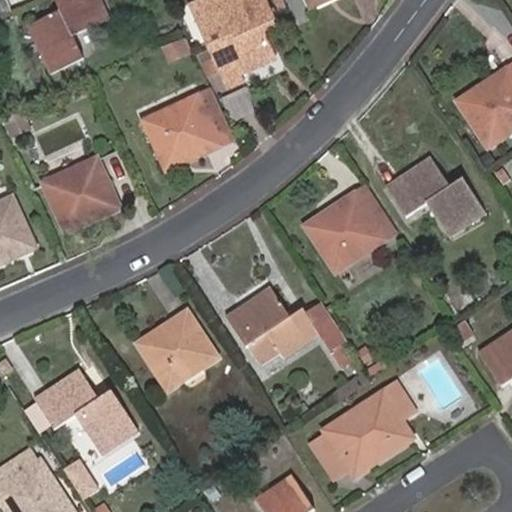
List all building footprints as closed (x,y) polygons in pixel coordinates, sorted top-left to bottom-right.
[(74,38),(108,21),(98,0),(55,0),(61,11),(31,26),(54,74),(84,60),(74,38)] [(241,76),(272,62),(259,31),(273,25),(261,0),(230,0),(218,6),(215,0),(202,0),(191,6),(196,17),(207,42),(230,91),(244,84),(241,76)] [(308,0),(312,8),(330,0),(308,0)] [(194,49),(207,42),(196,17),(182,23),(185,30),(194,49)] [(166,50),(171,62),(191,52),(187,40),(166,50)] [(511,68),(458,103),(487,150),(502,140),(499,134),(511,125),(511,68)] [(167,171),(221,147),(209,120),(223,114),(212,90),(181,104),(184,110),(164,119),(162,114),(143,122),(167,171)] [(221,147),(236,140),(223,114),(209,120),(221,147)] [(14,133),(28,126),(23,115),(9,122),(14,133)] [(67,233),(120,208),(97,160),(81,167),(83,173),(64,181),(62,177),(45,184),(67,233)] [(448,238),(485,214),(464,180),(450,189),(432,161),(388,190),(406,219),(427,205),(448,238)] [(385,241),(397,234),(366,187),(356,194),(385,241)] [(368,247),(371,251),(385,241),(356,194),(306,228),(336,274),(351,264),(348,259),(368,247)] [(0,265),(36,249),(13,199),(0,205),(0,265)] [(303,311),(291,319),(271,289),(227,318),(247,348),(250,346),(267,335),(278,351),(283,359),(319,334),(331,354),(346,343),(321,305),(305,315),(303,311)] [(219,359),(189,313),(139,346),(169,393),(184,382),(181,377),(201,364),(204,369),(219,359)] [(462,347),(477,338),(466,321),(451,330),(462,347)] [(511,333),(479,355),(502,389),(511,381),(511,333)] [(250,346),(261,363),(278,351),(267,335),(250,346)] [(99,401),(81,372),(36,401),(55,430),(76,417),(102,456),(137,432),(111,393),(99,401)] [(341,427),(339,423),(323,433),(352,479),(413,439),(403,423),(416,415),(398,385),(369,404),(371,409),(341,427)] [(0,466),(0,488),(42,461),(32,446),(0,466)] [(48,480),(52,477),(42,461),(0,488),(0,498),(9,511),(75,511),(70,504),(65,507),(48,480)] [(313,511),(316,510),(293,475),(255,498),(263,511),(313,511)]
